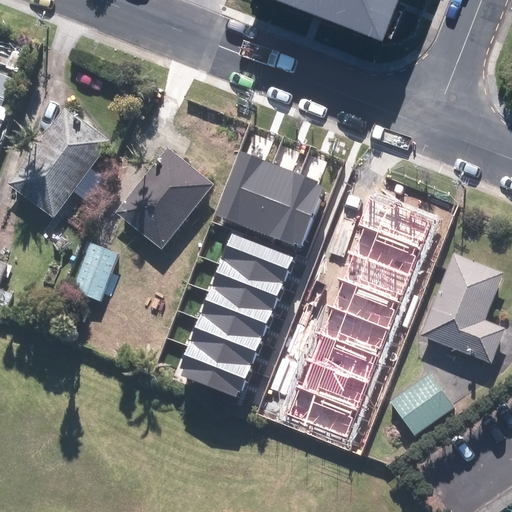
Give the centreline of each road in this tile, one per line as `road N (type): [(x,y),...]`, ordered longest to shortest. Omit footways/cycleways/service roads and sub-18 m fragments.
road 1 (residential): [(430,126),(104,0)]
road 2 (residential): [(480,0),(430,126)]
